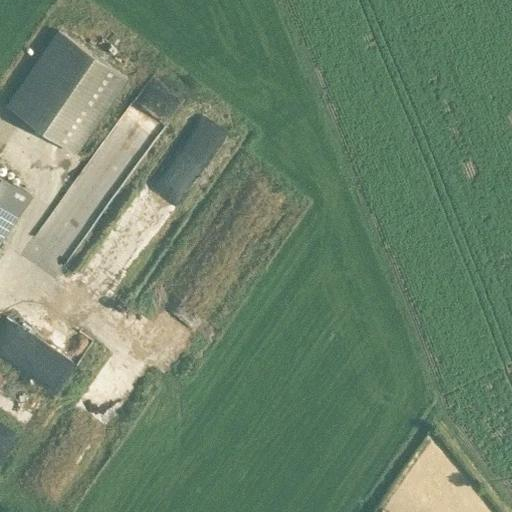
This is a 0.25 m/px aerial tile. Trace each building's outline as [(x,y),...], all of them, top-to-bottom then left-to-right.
[(70,151),(119,76),(51,29),(2,105),(70,151)] [(181,152),(180,151),(166,172),(190,188),(220,142),(198,127),(181,152)] [(0,238),(31,194),(0,172),(0,238)] [(6,315),(0,323),(0,355),(53,394),(74,364),(6,315)] [(28,392),(0,373),(0,408),(11,416),(28,392)]
